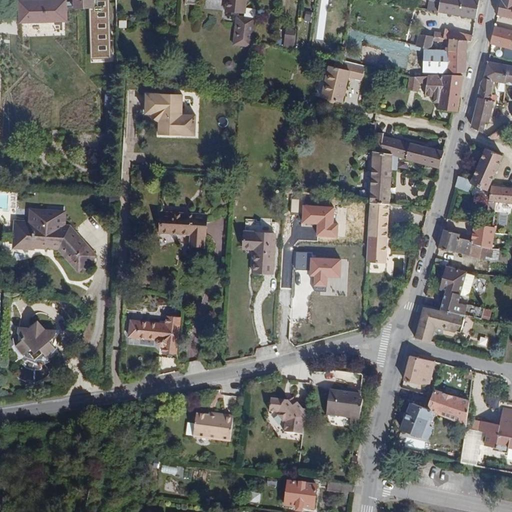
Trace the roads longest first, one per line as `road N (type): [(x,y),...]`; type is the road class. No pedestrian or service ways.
road 1 (unclassified): [(0,416),(340,346),(397,345)]
road 2 (tertiary): [(397,345),(457,134)]
road 3 (unknown): [(198,379),(199,319),(219,274),(221,226)]
road 4 (tertiary): [(369,486),(397,345)]
road 5 (tertiary): [(457,134),(490,0)]
road 6 (residential): [(369,486),(502,511)]
